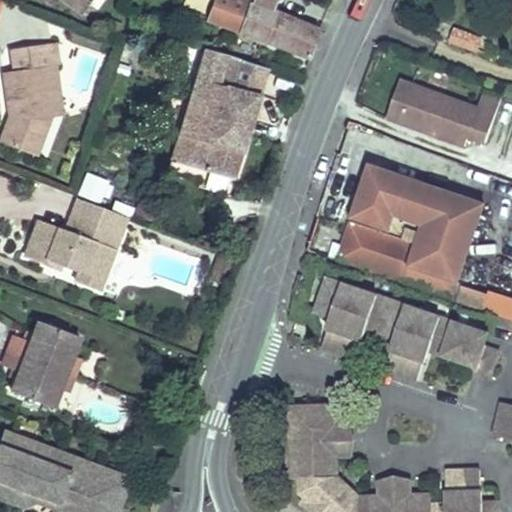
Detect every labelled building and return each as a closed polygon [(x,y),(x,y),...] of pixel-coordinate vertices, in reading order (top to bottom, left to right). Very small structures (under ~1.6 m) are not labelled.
[(46,0),(50,3),(52,0),(62,0),(82,14),(92,0),(46,0)] [(214,0),(179,0),(176,9),(207,20),(214,0)] [(214,0),(207,20),(311,59),(321,30),(273,11),(277,0),(253,0),(252,3),(241,0),(214,0)] [(457,31),(453,40),(468,46),(471,36),(457,31)] [(9,105),(15,104),(16,114),(11,115),(1,142),(38,155),(52,116),(42,112),(40,100),(48,99),(43,67),(56,65),(53,43),(12,49),(15,70),(4,72),(9,105)] [(206,49),(173,161),(236,179),(270,69),(230,56),(206,49)] [(388,119),(400,123),(414,85),(402,81),(388,119)] [(503,97),(486,91),(479,109),(414,85),(400,123),(466,147),(469,137),(472,130),(489,137),(503,97)] [(489,137),(472,130),(469,137),(487,144),(489,137)] [(453,298),(486,203),(372,163),(339,260),(453,298)] [(102,207),(111,185),(84,175),(75,198),(102,207)] [(128,217),(79,199),(74,212),(123,231),(128,217)] [(39,222),(26,256),(47,264),(49,259),(80,271),(76,280),(101,289),(116,251),(123,231),(74,212),(66,232),(39,222)] [(334,317),(323,348),(353,358),(364,327),(397,338),(386,369),(419,381),(430,349),(477,366),(475,373),(490,378),(500,351),(485,346),(490,333),(328,278),(317,311),(334,317)] [(463,285),(458,300),(486,310),(491,294),(463,285)] [(15,336),(4,365),(15,369),(21,371),(18,379),(13,392),(55,407),(61,389),(74,356),(81,337),(40,322),(35,334),(32,342),(26,340),(15,336)] [(29,331),(26,340),(32,342),(35,334),(29,331)] [(74,356),(61,389),(70,392),(83,360),(74,356)] [(21,371),(15,369),(12,377),(18,379),(21,371)] [(511,403),(504,401),(495,434),(511,438),(511,403)] [(291,406),(294,479),(301,478),(302,493),(307,498),(322,511),(500,511),(500,502),(483,502),(482,470),(447,471),(448,503),(433,504),(432,494),(412,494),(411,479),(381,480),(381,495),(361,496),(338,471),(338,457),(353,455),(352,425),(337,426),(336,405),(291,406)] [(0,471),(0,497),(26,506),(38,501),(55,507),(57,511),(117,511),(128,484),(85,468),(81,477),(57,468),(63,454),(6,433),(0,449),(0,454),(12,459),(6,474),(0,471)] [(12,459),(0,454),(0,471),(6,474),(12,459)] [(130,479),(63,454),(57,468),(81,477),(85,468),(128,484),(130,479)] [(303,502),(313,511),(322,511),(307,498),(303,502)]
